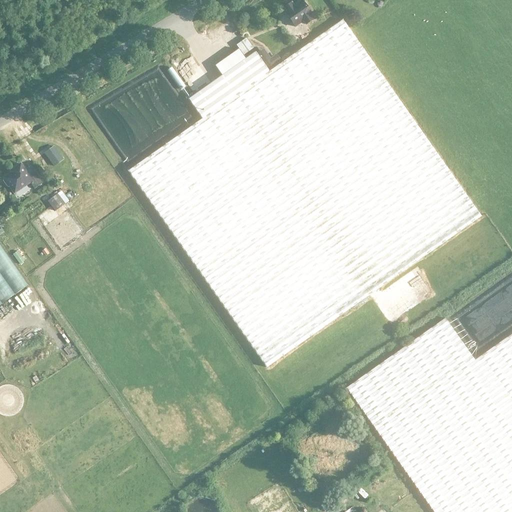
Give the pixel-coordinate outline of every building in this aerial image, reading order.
[(286,11),(285,12),(295,27),(303,21),(306,24),(313,19),(310,16),(312,15),(302,0),(294,6),(291,3),(284,8),(286,11)] [(255,52),(221,76),(188,99),(202,119),(128,170),(267,367),(481,216),(342,20),(269,72),(255,52)] [(54,146),(45,153),(54,166),(63,159),(54,146)] [(35,172),(29,176),(21,164),(14,168),(15,170),(3,178),(5,180),(3,181),(7,186),(9,185),(14,193),(30,182),(34,188),(43,183),(35,172)] [(57,194),(47,201),(54,210),(64,203),(57,194)] [(0,304),(28,285),(0,245),(0,304)] [(434,511),(511,511),(511,411),(476,360),(446,318),(347,388),(434,511)] [(511,334),(476,360),(511,411),(511,334)]
